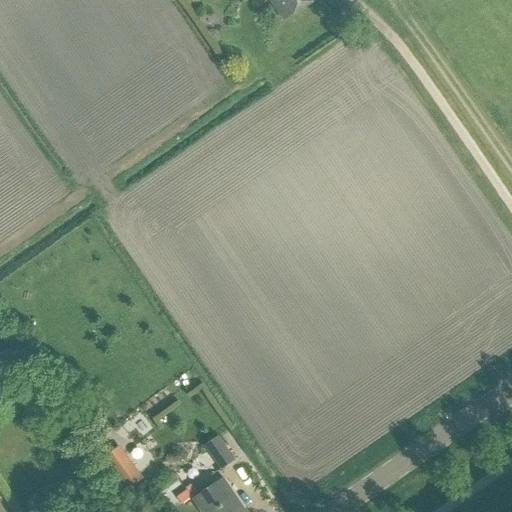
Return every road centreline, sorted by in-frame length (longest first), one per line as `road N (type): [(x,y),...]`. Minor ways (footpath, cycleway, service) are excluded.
road 1 (track): [(346,0),(396,40),(511,207)]
road 2 (tertiary): [(333,511),(511,387)]
road 3 (track): [(396,3),(511,167)]
